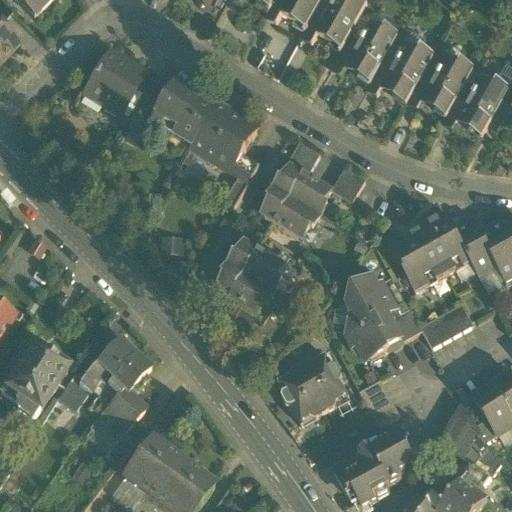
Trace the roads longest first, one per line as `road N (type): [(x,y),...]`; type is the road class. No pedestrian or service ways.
road 1 (tertiary): [(314,511),(259,433),(0,160)]
road 2 (residential): [(300,117),(146,25),(120,21),(82,39),(0,127)]
road 3 (residential): [(511,196),(415,178),(300,117)]
road 4 (residential): [(300,117),(202,278)]
